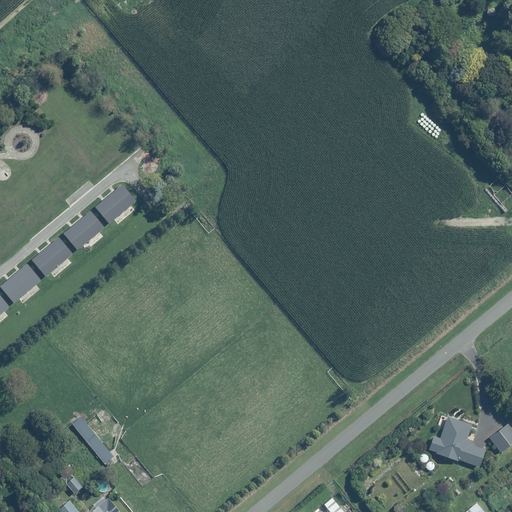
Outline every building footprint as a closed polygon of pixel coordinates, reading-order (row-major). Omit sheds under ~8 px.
[(110,224),(137,201),(123,184),(96,207),(110,224)] [(79,250),(105,227),(92,211),(64,233),(79,250)] [(47,277),(74,254),(60,237),(33,260),(47,277)] [(15,303),(42,280),(28,263),(1,286),(15,303)] [(0,315),(10,307),(0,294),(0,315)] [(466,438),(471,423),(447,415),(439,437),(433,434),(428,448),(436,451),(435,453),(457,460),(458,459),(478,466),(484,448),(470,444),(472,439),(466,438)] [(72,424),(106,464),(116,456),(82,416),(72,424)] [(511,443),(511,428),(507,422),(488,437),(500,452),(511,443)] [(67,484),(75,494),(84,486),(75,477),(67,484)] [(448,498),(452,502),(464,493),(460,488),(448,498)] [(299,511),(297,511),(342,511),(331,497),(312,511),(299,511)] [(80,511),(70,499),(55,511),(80,511)] [(484,511),(475,501),(461,511),(484,511)]
